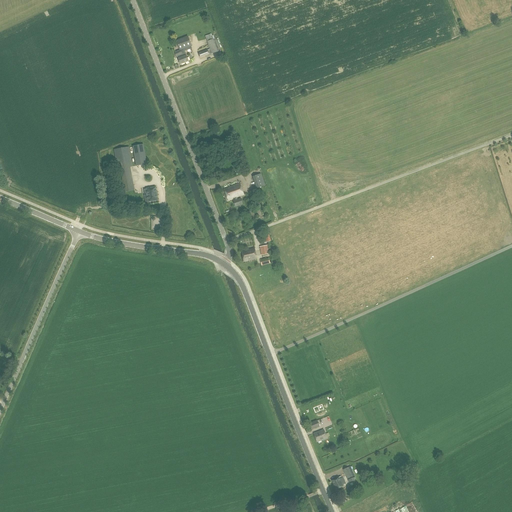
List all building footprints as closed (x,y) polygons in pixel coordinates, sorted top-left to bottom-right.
[(178,58),(180,64),(189,61),(186,55),(184,51),(188,50),(187,47),(191,46),(191,45),(188,36),(176,40),(180,50),(180,49),(181,50),(174,52),(176,57),(177,56),(178,58)] [(209,46),(210,49),(211,54),(218,51),(219,51),(218,50),(214,38),(213,39),(207,41),(208,44),(209,46)] [(209,55),(207,50),(198,53),(200,58),(209,55)] [(141,143),(131,145),(135,164),(145,161),(141,143)] [(123,191),(135,189),(130,165),(132,165),(128,146),(113,149),(123,191)] [(261,174),(253,177),(257,188),(265,186),(261,174)] [(232,199),(237,197),(244,195),(240,184),(224,189),(228,200),(232,199)] [(150,195),(151,202),(160,200),(157,187),(149,189),(146,190),(147,196),(150,195)] [(237,199),(237,197),(232,199),(235,207),(243,204),(241,198),(237,199)] [(269,254),(268,245),(259,247),(261,255),(269,254)] [(244,262),(256,259),(254,248),(241,251),(244,262)] [(312,430),(319,427),(317,421),(310,424),(312,430)] [(325,434),(324,430),(314,434),(317,442),(327,438),(326,437),(329,436),(328,433),(325,434)] [(343,470),(347,479),(353,476),(348,467),(343,470)] [(343,486),(342,485),(346,483),(343,477),(342,478),(341,476),(339,477),(332,481),(336,490),(343,486)]
